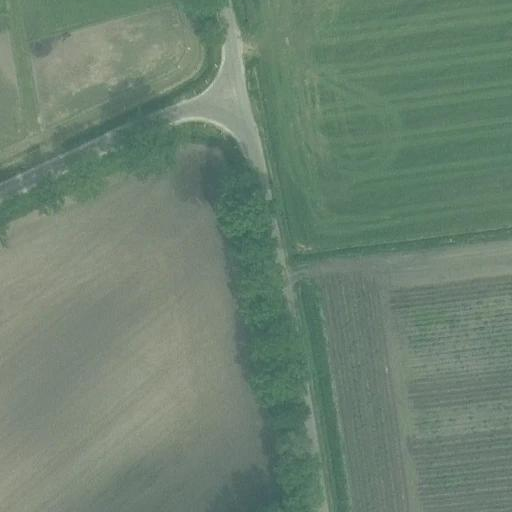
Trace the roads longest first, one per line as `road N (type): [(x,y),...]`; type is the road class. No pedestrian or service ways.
road 1 (unclassified): [(311,511),(230,91)]
road 2 (unclassified): [(0,198),(230,91)]
